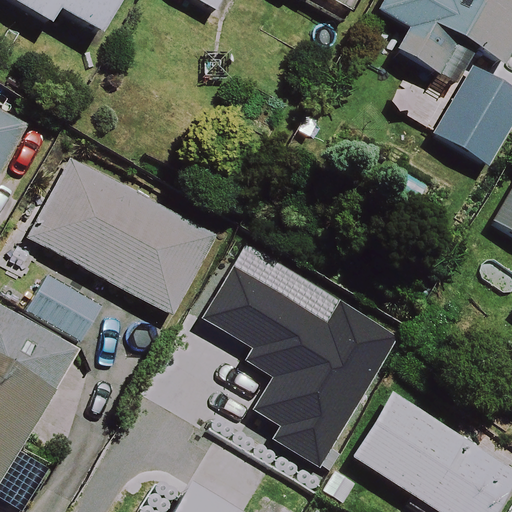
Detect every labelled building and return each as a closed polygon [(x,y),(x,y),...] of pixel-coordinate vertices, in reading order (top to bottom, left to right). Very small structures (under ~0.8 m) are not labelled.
[(92,46),(119,0),(0,0),(0,11),(43,37),(52,22),(92,46)] [(173,0),(208,22),(222,0),(173,0)] [(362,0),(305,0),(348,24),(362,0)] [(511,0),(425,0),(392,60),(432,83),(453,47),(496,71),(507,50),(511,53),(511,0)] [(511,110),(511,100),(472,75),(442,123),(486,151),(511,110)] [(0,170),(26,129),(0,113),(0,170)] [(208,242),(72,164),(26,244),(163,322),(208,242)] [(511,186),(487,226),(511,242),(511,186)] [(100,312),(40,279),(20,317),(80,349),(100,312)] [(0,479),(73,363),(0,317),(0,479)] [(493,511),(511,482),(511,478),(387,400),(346,465),(421,511),(493,511)] [(216,511),(183,492),(170,511),(216,511)]
